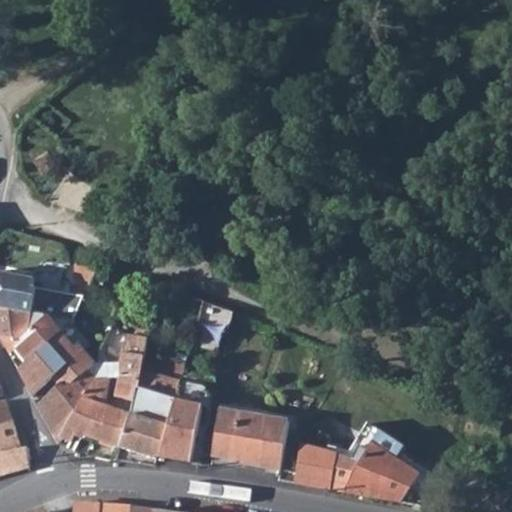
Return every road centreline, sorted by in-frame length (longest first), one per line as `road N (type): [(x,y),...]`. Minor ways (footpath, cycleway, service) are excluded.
road 1 (tertiary): [(57,482),(159,481),(346,511)]
road 2 (unclassified): [(5,201),(223,293)]
road 3 (residential): [(0,361),(57,482)]
